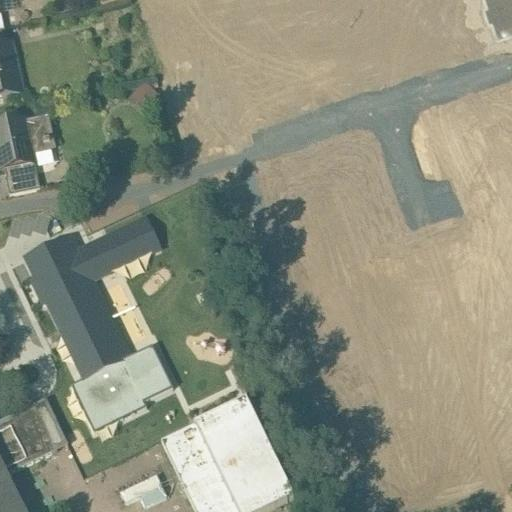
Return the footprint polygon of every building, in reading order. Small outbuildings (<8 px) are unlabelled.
[(483,45),(511,36),(511,0),(484,0),(492,26),(479,30),(483,45)] [(0,32),(0,99),(13,96),(10,81),(17,80),(10,47),(9,48),(5,32),(4,32),(0,32)] [(147,108),(153,89),(140,86),(134,104),(147,108)] [(45,122),(25,127),(31,151),(50,147),(45,122)] [(24,123),(0,128),(0,155),(1,155),(6,181),(36,175),(31,151),(25,127),(24,123)] [(6,181),(5,181),(9,199),(40,192),(36,175),(6,181)] [(85,384),(123,365),(123,364),(122,364),(84,287),(157,253),(158,253),(145,224),(143,225),(144,225),(71,260),(65,247),(66,246),(65,245),(26,264),(26,265),(27,265),(36,283),(32,286),(43,308),(47,306),(85,384)] [(72,390),(94,436),(145,412),(143,407),(172,393),(152,351),(123,365),(85,384),(72,390)] [(68,449),(46,403),(0,425),(0,511),(19,511),(4,480),(68,449)] [(246,404),(161,445),(193,511),(271,511),(294,502),(246,404)] [(158,478),(120,493),(126,507),(143,501),(146,508),(167,500),(158,478)]
